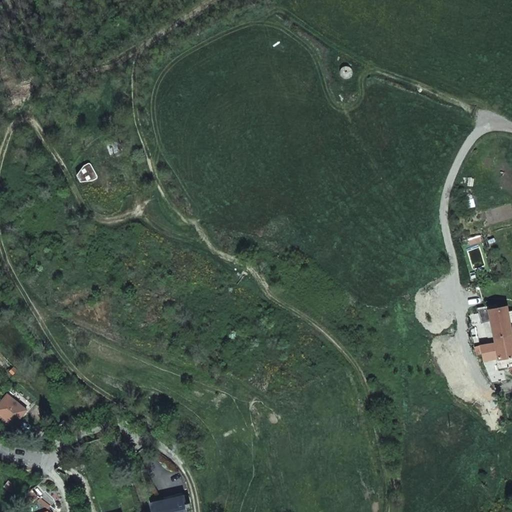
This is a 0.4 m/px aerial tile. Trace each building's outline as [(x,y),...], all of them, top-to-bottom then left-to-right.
[(98,164),(99,164),(96,147),(91,148),(84,154),(85,161),(98,164)] [(118,170),(117,167),(112,164),(108,162),(104,162),(100,163),(99,164),(98,164),(96,165),(93,168),(91,173),(91,178),(92,183),(94,187),(97,189),(101,191),(105,192),(110,191),(113,190),(116,186),(119,182),(120,177),(120,174),(118,170)] [(494,339),(511,335),(511,333),(509,322),(507,310),(506,305),(498,306),(497,303),(477,307),(480,319),(490,317),(494,339)] [(511,335),(494,339),(495,343),(498,358),(484,361),(487,368),(492,383),(506,380),(504,369),(511,367),(511,335)] [(484,361),(498,358),(495,343),(481,346),(482,354),(484,361)] [(476,355),(482,354),(481,346),(473,347),(476,355)] [(0,413),(14,425),(26,409),(7,393),(0,402),(0,413)] [(12,492),(16,487),(9,481),(4,486),(12,492)] [(38,494),(33,487),(21,497),(27,505),(34,499),(33,498),(38,494)] [(186,511),(183,496),(151,503),(152,511),(186,511)]
